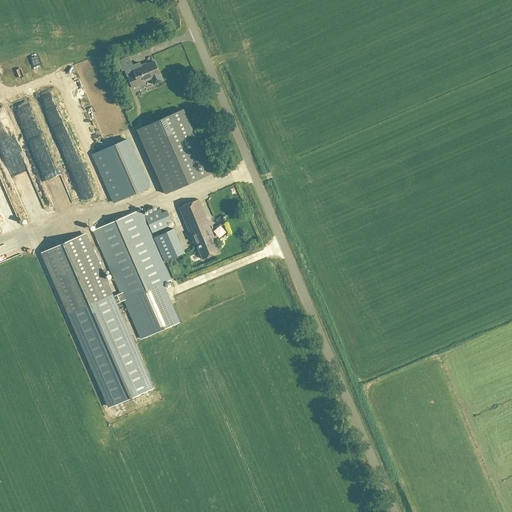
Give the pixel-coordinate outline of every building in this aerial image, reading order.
[(139,63),(124,70),(132,89),(145,83),(144,82),(151,79),(153,85),(162,81),(159,76),(154,62),(141,67),(139,63)] [(88,187),(50,93),(34,99),(51,141),(55,140),(76,192),(88,187)] [(165,194),(211,174),(183,110),(137,130),(165,194)] [(85,119),(78,121),(81,137),(89,135),(85,119)] [(6,141),(0,142),(0,150),(2,157),(12,154),(5,129),(3,130),(6,141)] [(127,139),(92,155),(113,203),(148,188),(127,139)] [(39,170),(41,176),(55,172),(46,143),(39,146),(46,168),(39,170)] [(24,219),(41,213),(25,163),(8,169),(24,219)] [(0,188),(0,231),(17,226),(4,187),(0,188)] [(213,237),(198,200),(179,208),(194,245),(196,245),(201,259),(218,253),(212,238),(213,237)] [(140,210),(93,231),(120,294),(111,298),(84,235),(42,253),(73,323),(114,305),(123,301),(162,284),(170,280),(150,234),(167,227),(168,231),(174,229),(167,211),(162,213),(160,209),(143,217),(140,210)] [(162,284),(123,301),(140,339),(179,323),(162,284)] [(151,390),(114,305),(73,323),(110,408),(151,390)]
